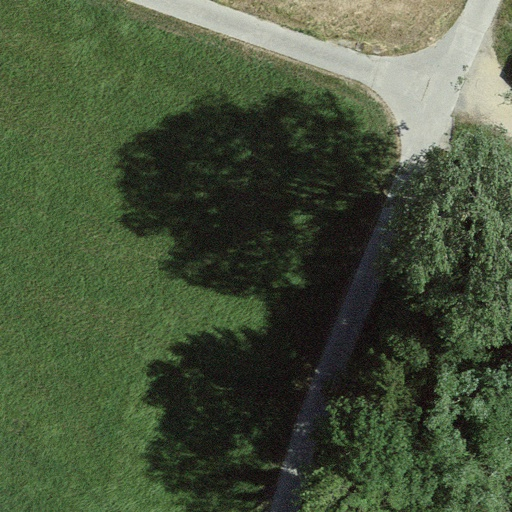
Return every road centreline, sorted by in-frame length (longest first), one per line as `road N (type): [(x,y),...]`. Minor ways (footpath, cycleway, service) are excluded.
road 1 (track): [(285,511),(478,0)]
road 2 (track): [(434,102),(143,0)]
